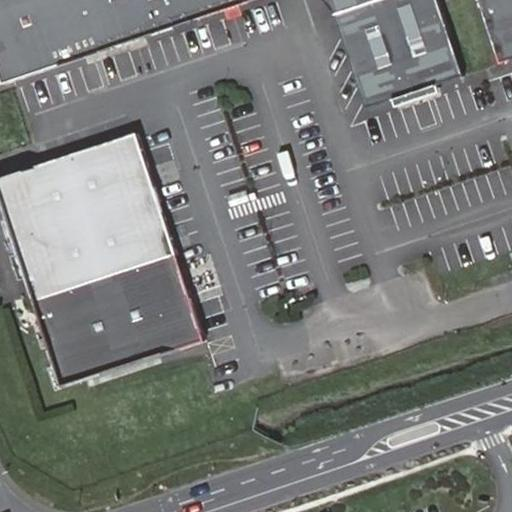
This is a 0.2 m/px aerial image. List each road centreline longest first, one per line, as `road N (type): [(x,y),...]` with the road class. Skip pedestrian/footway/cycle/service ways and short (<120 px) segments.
road 1 (unclassified): [(511,385),(388,426),(334,460)]
road 2 (unclassified): [(334,460),(401,456),(511,418)]
road 3 (unclassified): [(334,460),(184,511)]
